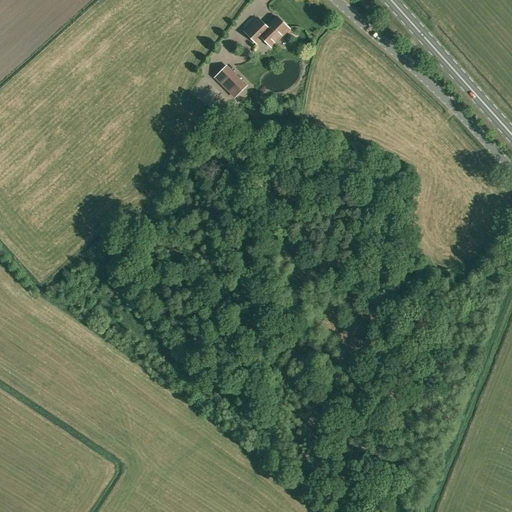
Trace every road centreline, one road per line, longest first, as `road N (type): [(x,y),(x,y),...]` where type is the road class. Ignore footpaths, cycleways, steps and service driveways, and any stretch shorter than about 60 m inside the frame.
road 1 (unclassified): [(511,171),(336,0)]
road 2 (track): [(423,511),(511,295)]
road 3 (primary): [(511,134),(390,0)]
